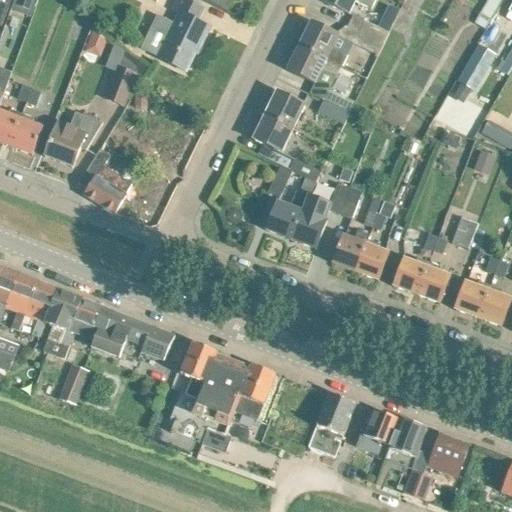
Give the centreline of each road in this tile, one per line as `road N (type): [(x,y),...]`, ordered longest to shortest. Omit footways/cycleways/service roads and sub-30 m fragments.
road 1 (tertiary): [(511,435),(0,240)]
road 2 (residential): [(511,364),(170,243)]
road 3 (track): [(0,416),(268,511)]
road 4 (residential): [(170,243),(293,0)]
road 5 (residential): [(170,243),(0,180)]
road 6 (unclassified): [(280,511),(287,489),(314,478),(412,511)]
